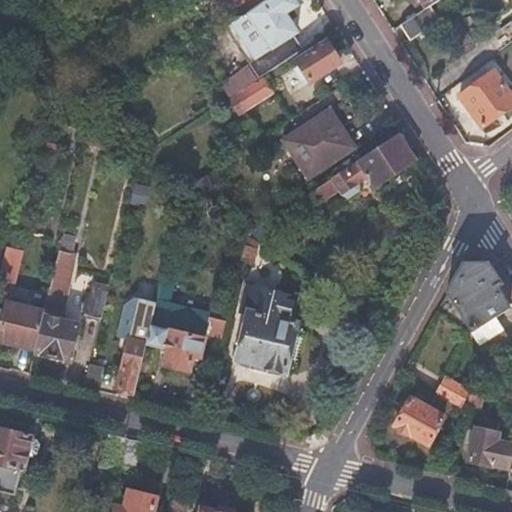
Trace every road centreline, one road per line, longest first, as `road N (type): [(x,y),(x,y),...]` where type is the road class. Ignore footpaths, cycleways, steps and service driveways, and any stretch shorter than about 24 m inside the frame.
road 1 (residential): [(0,378),(329,467)]
road 2 (residential): [(470,190),(452,248),(329,467)]
road 3 (residential): [(470,190),(347,0)]
road 4 (residential): [(329,467),(511,507)]
